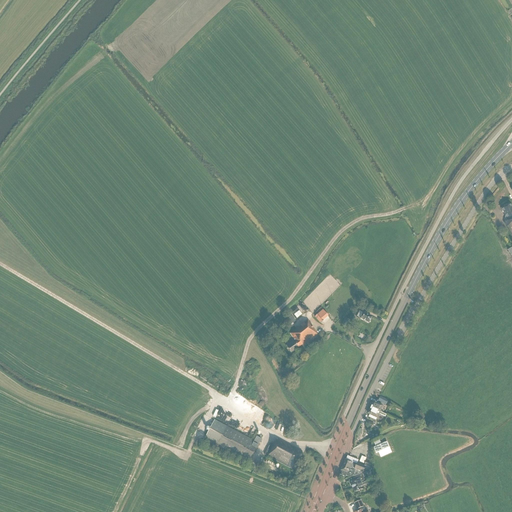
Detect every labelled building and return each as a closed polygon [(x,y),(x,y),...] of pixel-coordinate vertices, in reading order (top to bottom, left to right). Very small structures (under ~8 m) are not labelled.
[(502,210),(501,211),(502,212),(504,212),(506,216),(505,218),(507,221),(504,223),(511,236),(511,248),(508,251),(511,256),(511,207),(510,204),(502,209),(502,210)] [(318,314),(315,317),(320,323),(324,320),(321,317),(325,313),(323,310),(318,314)] [(369,324),(372,318),(366,315),(367,313),(364,311),(360,319),(369,324)] [(302,346),(317,334),(308,320),(291,334),(293,337),(292,338),(295,343),(287,348),(291,353),(302,345),(302,346)] [(385,405),(388,400),(380,397),(378,401),(385,405)] [(370,409),(382,414),(383,412),(380,411),(382,406),(373,402),(370,409)] [(382,415),(382,414),(370,409),(368,414),(370,415),(369,417),(376,421),(379,413),(382,415)] [(254,442),(227,427),(214,420),(204,439),(249,463),(261,440),(256,437),(254,442)] [(296,449),(277,439),(275,444),(274,443),(273,445),(270,443),(264,455),(267,456),(267,457),(294,471),(303,454),(295,450),(296,449)] [(373,448),(375,454),(389,447),(387,442),(373,448)] [(354,470),(357,464),(345,460),(341,471),(339,475),(345,477),(346,476),(350,478),(352,477),(353,476),(355,472),(355,470),(354,470)] [(355,472),(353,476),(362,473),(363,473),(365,467),(357,464),(354,470),(355,470),(355,472)] [(356,485),(361,483),(361,482),(365,481),(364,477),(367,476),(365,473),(355,476),(357,480),(351,482),(352,486),(352,487),(353,488),(356,487),(356,486),(357,486),(356,485)] [(356,487),(353,488),(354,493),(363,489),(362,486),(369,484),(368,481),(364,483),(364,482),(361,483),(356,485),(357,486),(356,486),(356,487)] [(357,510),(363,507),(361,501),(354,503),(357,510)]
